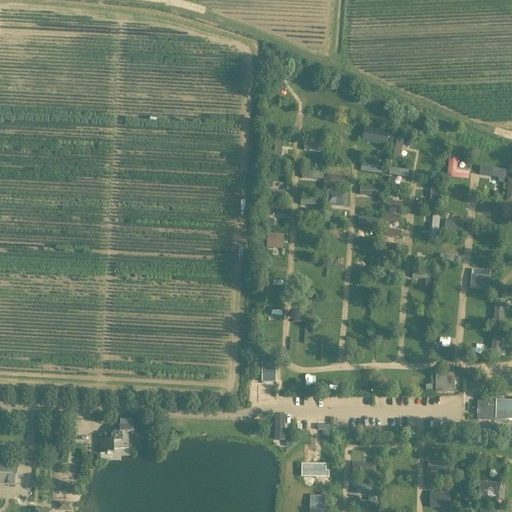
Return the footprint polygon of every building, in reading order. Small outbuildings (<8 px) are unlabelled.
[(364,129),(363,135),(369,136),(368,142),(378,144),(379,138),(388,140),(389,133),(364,129)] [(404,138),(397,136),(393,159),(399,160),(404,138)] [(282,142),(275,141),(273,160),(280,161),(282,142)] [(327,146),(305,143),(304,150),(326,153),(327,146)] [(449,159),(447,178),(468,180),(468,172),(456,170),(457,160),(449,159)] [(383,168),(361,165),(361,171),(382,174),(383,168)] [(506,171),(480,167),(479,175),(499,179),(498,183),(504,184),(506,171)] [(407,178),(408,171),(390,169),(389,175),(407,178)] [(323,173),(302,171),(302,178),(323,180),(323,173)] [(347,178),(327,177),(326,185),(346,186),(347,178)] [(431,181),(429,200),(435,201),(438,182),(431,181)] [(381,189),(360,188),(360,196),(381,197),(381,189)] [(267,191),(267,199),(285,200),(286,193),(267,191)] [(328,191),(327,206),(345,208),(347,193),(328,191)] [(496,212),(496,204),(480,203),(480,211),(496,212)] [(287,208),(263,206),(263,213),(286,215),(287,208)] [(463,224),(445,222),(443,236),(461,238),(463,224)] [(401,232),(385,229),(384,235),(400,238),(401,232)] [(284,236),(268,234),(266,247),(282,249),(284,236)] [(399,246),(383,243),(382,249),(398,251),(399,246)] [(461,258),(441,255),(440,263),(459,266),(461,258)] [(433,275),(413,273),(412,279),(426,280),(425,288),(432,288),(433,275)] [(471,275),(470,289),(488,291),(490,277),(471,275)] [(504,301),(495,300),(493,325),(502,326),(504,301)] [(294,335),(303,334),(303,324),(293,324),(294,335)] [(502,333),(492,332),(490,358),(500,358),(502,333)] [(419,354),(428,354),(428,343),(419,343),(419,354)] [(436,375),(436,393),(454,393),(454,375),(436,375)] [(511,419),(511,401),(496,401),(496,403),(478,402),(477,421),(495,421),(495,419),(511,419)] [(284,414),(275,414),(275,439),(283,439),(284,414)] [(114,449),(129,449),(128,433),(133,433),(133,419),(119,419),(119,431),(116,431),(111,436),(111,440),(99,440),(99,454),(114,454),(114,449)] [(375,465),(353,463),(352,472),(375,473),(375,465)] [(454,465),(428,463),(428,471),(445,472),(445,481),(453,482),(454,465)] [(16,465),(0,464),(0,484),(15,486),(16,465)] [(302,465),(301,471),(304,471),(304,478),(328,478),(329,472),(325,472),(326,465),(302,465)] [(480,483),(478,499),(484,499),(484,503),(496,504),(496,500),(502,501),(503,484),(480,483)] [(371,486),(357,485),(356,492),(369,493),(369,501),(371,501),(376,502),(377,486),(371,486)] [(450,493),(430,493),(430,508),(450,508),(450,493)] [(324,511),(325,497),(311,496),(310,511),(324,511)] [(59,502),(59,510),(73,511),(73,502),(59,502)]
